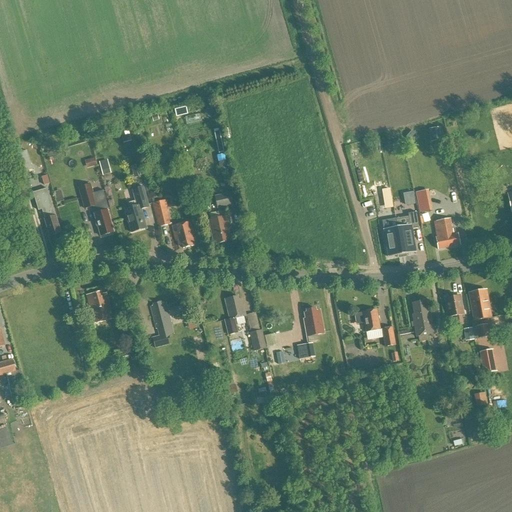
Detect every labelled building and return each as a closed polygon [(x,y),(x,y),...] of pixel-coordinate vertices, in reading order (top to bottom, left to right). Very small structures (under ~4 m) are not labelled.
[(212,119),(216,109),(209,106),(204,116),(212,119)] [(184,117),(185,124),(202,121),(201,114),(184,117)] [(124,144),(132,141),(125,120),(119,122),(121,129),(120,130),(124,144)] [(388,171),(401,169),(395,137),(382,139),(388,171)] [(219,155),(220,174),(227,174),(226,155),(219,155)] [(94,159),(84,161),(86,169),(96,166),(94,159)] [(103,176),(111,174),(108,163),(100,165),(103,176)] [(134,166),(135,177),(144,176),(144,165),(134,166)] [(49,176),(42,178),(44,185),(51,183),(49,176)] [(235,183),(233,177),(224,179),(225,185),(235,183)] [(85,209),(93,207),(96,206),(93,194),(90,186),(79,189),(85,209)] [(132,191),(134,196),(135,202),(128,204),(130,209),(125,211),(131,234),(146,230),(141,210),(148,208),(150,208),(144,187),(132,191)] [(56,203),(63,201),(61,191),(54,193),(56,203)] [(96,206),(93,207),(95,214),(94,215),(97,223),(96,224),(97,228),(98,228),(101,237),(114,233),(108,211),(109,210),(104,191),(93,194),(96,206)] [(226,242),(231,240),(226,217),(225,218),(223,208),(233,206),(230,194),(215,198),(219,219),(208,221),(213,245),(218,244),(226,242)] [(158,229),(170,225),(166,209),(167,208),(166,202),(152,205),(158,229)] [(51,237),(60,234),(58,226),(55,216),(54,217),(51,206),(42,208),(46,219),(44,220),(46,226),(47,227),(51,237)] [(410,226),(397,229),(402,256),(416,253),(412,230),(419,229),(416,213),(408,215),(410,226)] [(391,230),(383,231),(388,258),(402,256),(397,229),(396,220),(390,221),(391,230)] [(437,239),(435,239),(438,251),(460,246),(458,235),(456,235),(455,229),(452,230),(450,220),(435,223),(437,233),(436,233),(437,239)] [(172,227),(175,243),(177,242),(178,247),(182,247),(183,250),(198,246),(194,229),(192,229),(191,223),(172,227)] [(474,322),(491,319),(486,291),(469,294),(474,322)] [(88,310),(92,325),(113,320),(107,294),(102,295),(101,293),(86,296),(89,310),(88,310)] [(461,316),(463,316),(460,297),(453,298),(451,298),(446,298),(448,311),(447,312),(447,316),(449,317),(449,318),(455,317),(457,326),(463,325),(461,316)] [(238,298),(224,301),(229,321),(225,322),(228,337),(238,334),(234,320),(246,317),(241,300),(238,301),(238,298)] [(416,338),(434,335),(430,313),(428,313),(426,302),(412,305),(414,316),(412,316),(416,338)] [(152,339),(155,349),(171,345),(168,336),(170,335),(168,327),(171,326),(166,304),(161,305),(161,303),(153,305),(153,307),(150,308),(156,330),(159,329),(161,337),(152,339)] [(316,312),(316,309),(306,311),(306,314),(304,314),(305,320),(303,320),(307,343),(318,341),(318,336),(324,335),(321,311),(316,312)] [(380,331),(377,311),(362,313),(363,314),(357,315),(355,318),(356,324),(359,325),(364,324),(366,333),(380,331)] [(74,334),(83,332),(78,312),(68,315),(74,334)] [(489,337),(487,326),(476,327),(478,339),(489,337)] [(396,346),(393,328),(382,330),(385,348),(396,346)] [(474,340),(472,329),(464,330),(466,342),(474,340)] [(259,332),(249,334),(254,352),(266,350),(262,331),(259,332)] [(445,353),(450,348),(443,340),(438,345),(445,353)] [(313,344),(297,347),(299,360),(315,358),(313,344)] [(495,349),(497,372),(508,371),(506,349),(495,349)] [(496,372),(492,351),(479,353),(483,374),(496,372)] [(277,355),(279,364),(289,363),(288,353),(277,355)] [(0,377),(16,372),(13,360),(0,364),(0,377)] [(486,393),(475,395),(478,408),(489,405),(486,393)] [(491,395),(493,406),(499,405),(497,394),(491,395)]
